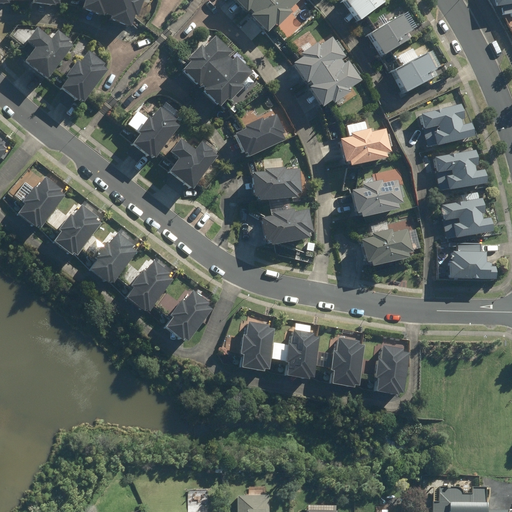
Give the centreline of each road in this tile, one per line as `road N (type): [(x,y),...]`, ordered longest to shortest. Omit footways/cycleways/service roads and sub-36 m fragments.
road 1 (residential): [(0,85),(239,272),(310,294),(415,311),(511,312)]
road 2 (residential): [(448,0),(511,123)]
